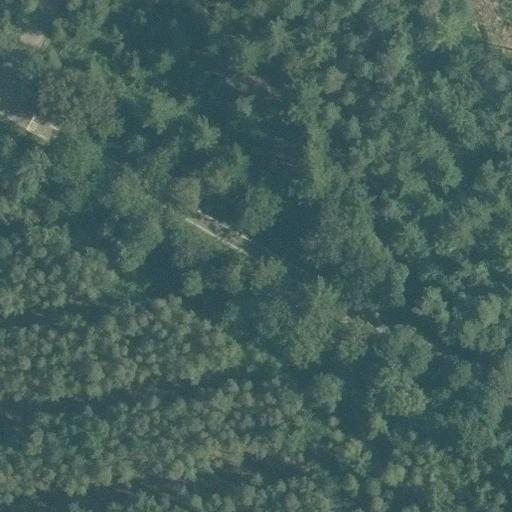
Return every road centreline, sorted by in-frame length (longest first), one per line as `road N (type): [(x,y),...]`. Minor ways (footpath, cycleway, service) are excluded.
road 1 (unclassified): [(324,291),(0,103)]
road 2 (unclassified): [(389,511),(324,291)]
road 3 (unclassified): [(511,399),(324,291)]
